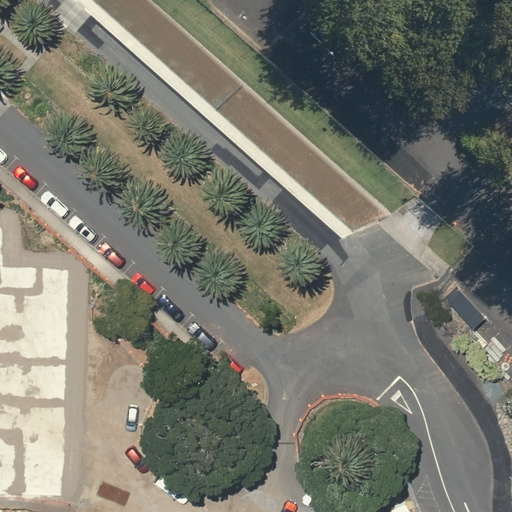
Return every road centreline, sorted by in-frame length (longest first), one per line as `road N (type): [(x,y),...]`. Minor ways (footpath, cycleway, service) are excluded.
road 1 (unknown): [(282,0),(511,220)]
road 2 (unknown): [(262,422),(317,382),(392,374)]
